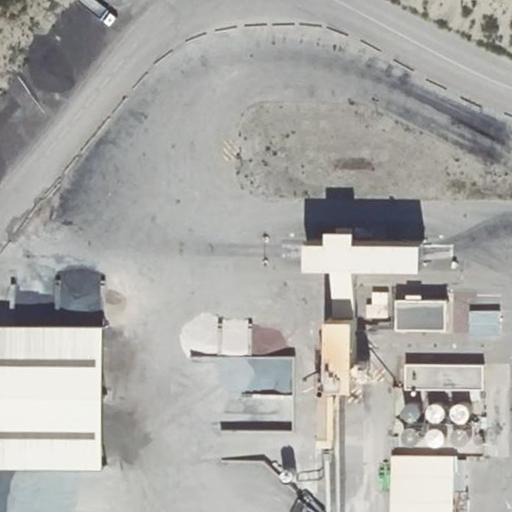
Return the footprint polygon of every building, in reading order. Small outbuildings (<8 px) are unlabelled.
[(425,268),(426,242),(311,238),(310,264),(425,268)] [(398,298),(398,328),(449,329),(449,298),(398,298)] [(331,386),(358,386),(359,315),(331,315),(331,386)] [(0,322),(0,466),(95,467),(95,322),(0,322)] [(407,363),(406,388),(484,388),(485,363),(407,363)] [(392,476),(454,476),(454,455),(393,455),(392,476)]
